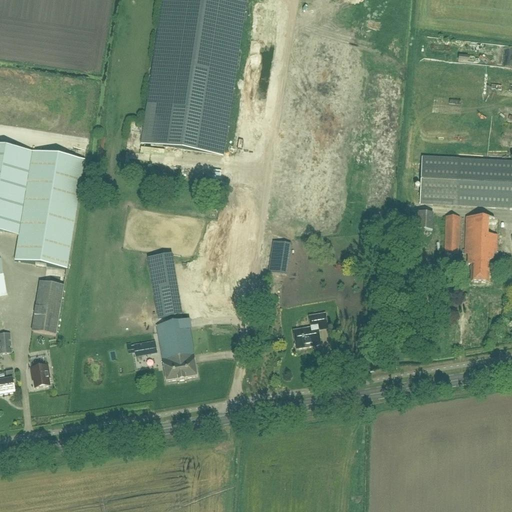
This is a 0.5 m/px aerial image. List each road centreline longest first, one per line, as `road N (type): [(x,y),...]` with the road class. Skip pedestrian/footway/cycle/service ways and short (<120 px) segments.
road 1 (unclassified): [(231,418),(294,0)]
road 2 (secondary): [(231,418),(511,371)]
road 3 (secondary): [(0,455),(231,418)]
